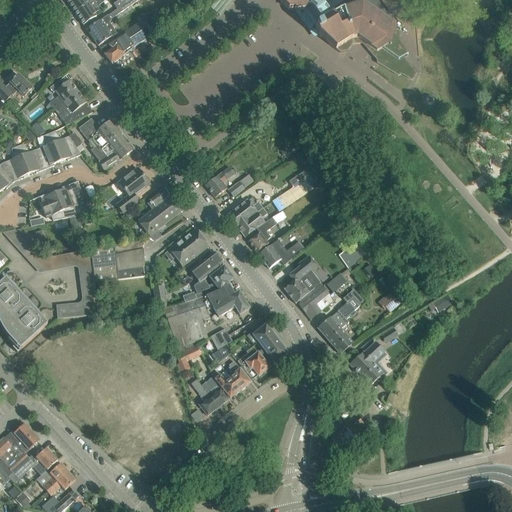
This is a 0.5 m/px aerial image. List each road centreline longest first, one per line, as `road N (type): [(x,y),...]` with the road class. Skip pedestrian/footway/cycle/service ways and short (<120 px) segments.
road 1 (secondary): [(310,368),(290,318),(154,144)]
road 2 (secondary): [(154,144),(42,0)]
road 3 (unclassified): [(0,210),(71,174),(109,180),(154,144)]
road 4 (residential): [(131,511),(30,402)]
road 5 (residential): [(206,449),(272,389),(310,368)]
